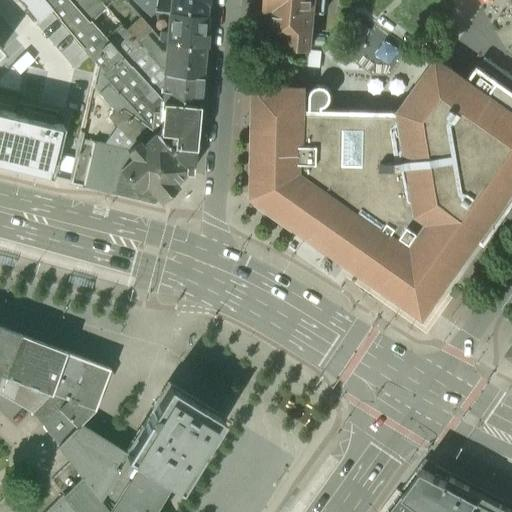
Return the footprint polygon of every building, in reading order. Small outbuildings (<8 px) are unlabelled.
[(105,36),(89,18),(105,5),(99,0),(78,0),(76,2),(60,15),(98,58),(107,68),(104,71),(111,79),(151,123),(152,108),(134,88),(144,79),(105,36)] [(137,0),(146,9),(143,12),(148,17),(157,9),(152,8),(153,0),(137,0)] [(153,0),(152,8),(157,9),(169,10),(203,13),(205,1),(207,2),(206,0),(153,0)] [(324,0),(265,0),(263,22),(286,24),(284,43),(309,45),(312,16),(320,17),(320,11),(323,11),(324,0)] [(203,13),(169,10),(167,31),(160,30),(159,39),(166,39),(202,43),(203,43),(204,31),(202,30),(203,14),(203,13)] [(140,16),(125,29),(136,40),(144,32),(150,27),(140,16)] [(125,29),(120,23),(105,36),(144,79),(161,99),(163,71),(136,40),(125,29)] [(202,43),(166,39),(165,50),(160,50),(144,32),(136,40),(163,71),(199,74),(202,43)] [(407,111),(404,109),(398,109),(397,120),(350,119),(300,118),(301,88),(257,87),(255,193),(299,224),(310,208),(326,219),(342,230),(337,237),(420,295),(436,272),(440,275),(470,232),(484,242),(511,202),(511,89),(477,64),(463,85),(438,67),(407,111)] [(199,74),(163,71),(161,99),(197,102),(199,74)] [(151,123),(111,79),(100,90),(116,108),(109,114),(118,124),(114,128),(131,146),(129,148),(92,139),(82,184),(120,193),(121,189),(132,179),(152,201),(153,200),(154,201),(175,182),(173,180),(183,171),(189,172),(192,155),(194,145),(166,140),(151,123)] [(197,102),(161,99),(144,79),(134,88),(152,108),(151,123),(166,140),(194,145),(197,102)] [(0,108),(0,161),(50,173),(62,123),(0,108)] [(0,323),(0,370),(3,371),(20,331),(0,323)] [(64,348),(20,331),(3,371),(48,388),(64,348)] [(109,365),(64,348),(48,388),(68,396),(93,405),(109,365)] [(3,371),(0,378),(0,392),(31,411),(52,390),(48,388),(3,371)] [(222,415),(168,382),(125,450),(170,478),(179,483),(222,415)] [(52,390),(31,411),(41,422),(58,406),(68,396),(52,390)] [(93,405),(68,396),(58,406),(75,423),(77,421),(93,405)] [(58,406),(41,422),(57,442),(75,423),(58,406)] [(87,426),(77,421),(75,423),(57,442),(62,448),(92,485),(113,511),(154,511),(152,507),(169,481),(170,478),(125,450),(87,426)] [(497,511),(503,502),(446,472),(443,477),(422,465),(403,491),(431,511),(497,511)] [(113,511),(92,485),(81,495),(78,492),(72,499),(65,491),(42,511),(113,511)] [(431,511),(403,491),(402,491),(387,511),(431,511)] [(511,511),(511,506),(503,502),(497,511),(511,511)]
